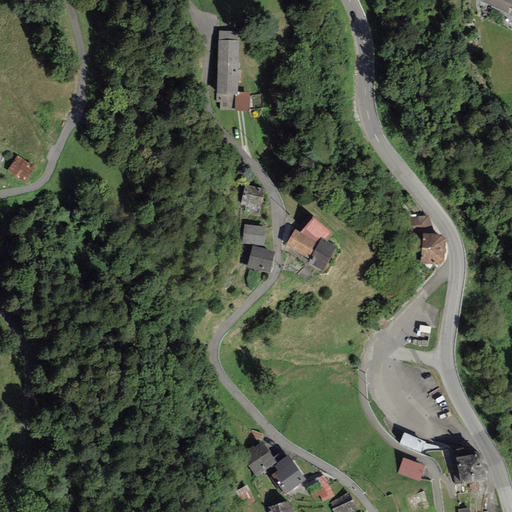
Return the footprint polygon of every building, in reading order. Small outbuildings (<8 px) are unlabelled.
[(511,0),(482,0),(481,2),(507,13),(511,0)] [(219,31),(217,95),(235,95),(237,95),(237,92),(239,32),(219,31)] [(249,93),(237,92),(237,95),(235,95),(235,111),(249,111),(249,93)] [(220,111),(235,111),(235,95),(217,95),(216,103),(220,103),(220,111)] [(35,168),(17,156),(7,171),(25,182),(35,168)] [(266,190),(245,185),(241,204),(261,209),(266,190)] [(331,233),(313,216),(300,232),(319,244),(321,239),(325,240),(331,233)] [(433,232),(429,216),(410,216),(409,232),(433,232)] [(266,228),(244,225),(242,243),(264,246),(266,228)] [(300,232),(295,230),(286,245),(310,259),(319,244),(300,232)] [(442,235),(423,234),(420,264),(439,265),(444,262),(446,239),(442,235)] [(325,240),(321,239),(319,244),(310,259),(308,263),(323,271),(336,247),(325,240)] [(270,274),(275,252),(253,246),(246,268),(270,274)] [(260,442),(263,435),(252,430),(249,438),(260,442)] [(405,432),(401,443),(424,450),(427,439),(405,432)] [(262,442),(254,447),(253,446),(240,455),(256,477),(276,462),(262,442)] [(482,453),(456,458),(459,475),(461,483),(461,484),(487,480),(482,453)] [(270,475),(285,495),(306,479),(288,455),(273,466),(277,471),(270,475)] [(426,467),(403,458),(397,474),(420,482),(426,467)] [(320,483),(307,489),(312,499),(319,495),(323,502),(334,496),(324,475),(318,478),(320,483)] [(246,505),(257,499),(249,484),(238,490),(246,505)] [(349,493),(330,503),(333,511),(349,511),(356,509),(349,493)] [(291,511),(288,501),(268,507),(269,511),(291,511)]
